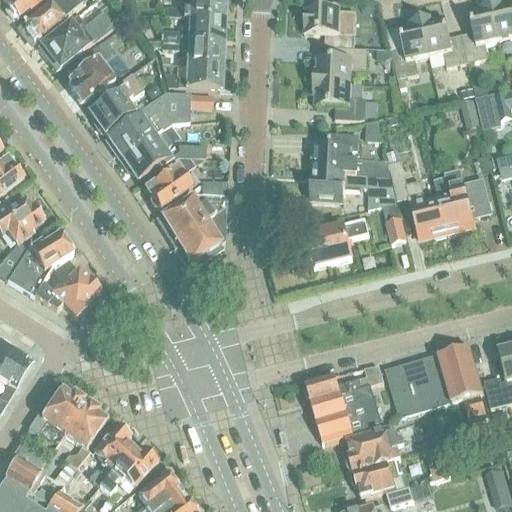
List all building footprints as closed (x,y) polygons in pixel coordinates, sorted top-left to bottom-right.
[(41,0),(9,0),(4,5),(10,13),(9,17),(13,22),(17,21),(18,23),(29,14),(31,17),(46,5),(41,0)] [(77,0),(59,0),(24,28),(29,34),(26,37),(34,47),(37,45),(38,47),(85,10),(77,0)] [(166,23),(188,24),(224,26),(224,17),(227,14),(228,8),(225,4),(225,3),(187,0),(183,0),(183,14),(166,13),(166,23)] [(504,6),(491,9),(500,46),(511,42),(511,6),(504,9),(504,6)] [(473,37),(461,40),(468,68),(489,64),(486,49),(500,46),(491,9),(479,12),(479,14),(468,17),(473,37)] [(69,30),(38,53),(56,77),(78,60),(80,60),(117,32),(106,17),(97,25),(88,14),(79,22),(69,30)] [(324,52),(339,53),(354,53),(355,32),(340,31),(341,17),(305,15),(304,39),(325,40),(324,52)] [(434,22),(421,25),(429,62),(443,59),(447,73),(468,68),(461,40),(450,42),(445,22),(434,25),(434,22)] [(160,36),(160,46),(223,49),(224,26),(188,24),(187,38),(160,36)] [(429,62),(421,25),(408,28),(409,30),(398,33),(403,53),(391,56),(400,94),(407,92),(405,83),(419,80),(415,65),(429,62)] [(186,56),(185,71),(222,72),(223,49),(160,46),(152,45),(152,46),(149,46),(153,51),(162,52),(163,54),(186,56)] [(108,60),(102,51),(69,75),(75,84),(68,88),(75,97),(73,98),(80,108),(82,106),(83,108),(99,96),(101,99),(130,77),(118,60),(114,62),(111,58),(108,60)] [(314,74),(314,88),(351,89),(352,75),(367,76),(368,54),(354,53),(339,53),(338,65),(317,64),(317,75),(314,74)] [(222,72),(185,71),(184,83),(174,83),(174,80),(165,79),(169,94),(221,97),(222,72)] [(106,140),(109,138),(136,120),(128,108),(144,98),(132,80),(120,89),(123,94),(90,117),(95,125),(93,129),(99,138),(104,138),(106,140)] [(351,89),(314,88),(313,101),(316,101),(315,112),(336,113),(335,125),(360,126),(365,125),(366,104),(351,104),(351,89)] [(494,102),(500,127),(511,124),(511,121),(507,99),(494,102)] [(107,148),(120,167),(161,139),(172,131),(188,128),(189,112),(211,113),(212,103),(166,100),(136,120),(109,138),(111,141),(108,144),(109,146),(107,148)] [(500,127),(494,102),(493,100),(475,104),(483,135),(501,131),(500,127)] [(162,169),(165,173),(181,162),(202,162),(202,153),(185,153),(169,163),(164,155),(170,150),(161,139),(120,167),(128,177),(131,177),(138,186),(162,169)] [(316,170),(315,178),(392,183),(389,170),(350,167),(351,155),(357,155),(358,141),(326,139),(325,153),(316,152),(315,170),(316,170)] [(393,183),(398,207),(409,203),(420,245),(433,242),(434,244),(446,241),(438,205),(426,208),(420,186),(406,190),(397,155),(386,158),(389,170),(392,183),(393,183)] [(181,162),(165,173),(161,175),(166,182),(145,196),(151,204),(150,208),(154,215),(159,214),(161,216),(192,194),(177,173),(180,171),(185,178),(202,165),(202,162),(181,162)] [(0,202),(23,186),(22,184),(22,179),(18,174),(14,173),(7,164),(0,169),(0,202)] [(511,165),(499,169),(503,185),(511,182),(511,165)] [(451,202),(438,205),(446,241),(461,237),(461,235),(474,231),(471,219),(476,218),(477,222),(491,219),(483,185),(464,190),(460,176),(446,180),(451,202)] [(397,207),(398,207),(393,183),(392,183),(315,178),(315,187),(312,186),(311,204),(344,207),(345,193),(369,195),(369,215),(398,209),(397,207)] [(203,200),(227,202),(228,189),(204,188),(203,200)] [(0,268),(0,281),(8,286),(29,254),(35,248),(29,239),(42,228),(42,223),(38,217),(35,215),(32,217),(26,208),(16,214),(8,202),(0,207),(0,242),(1,243),(7,240),(14,249),(0,268)] [(162,223),(176,246),(191,270),(222,250),(225,210),(216,209),(208,207),(199,213),(193,203),(162,223)] [(386,227),(392,250),(407,246),(401,224),(386,227)] [(348,246),(369,240),(366,225),(306,240),(314,274),(352,264),(348,246)] [(8,286),(34,302),(42,290),(54,271),(78,256),(62,229),(40,246),(35,248),(29,254),(8,286)] [(42,290),(34,302),(56,315),(61,310),(75,325),(87,313),(85,311),(100,297),(98,294),(98,290),(94,286),(90,287),(78,275),(64,287),(62,284),(56,290),(59,293),(51,299),(42,290)] [(0,374),(12,355),(0,347),(0,374)] [(438,360),(452,409),(483,400),(468,349),(467,349),(468,351),(467,352),(468,354),(440,362),(439,359),(438,360)] [(485,387),(491,414),(511,409),(511,353),(500,356),(508,387),(501,388),(500,383),(485,387)] [(12,355),(0,374),(0,386),(10,393),(7,397),(4,395),(0,400),(0,418),(32,368),(12,355)] [(438,360),(385,376),(399,424),(452,409),(438,360)] [(311,410),(367,393),(384,388),(379,372),(365,375),(367,383),(360,385),(359,384),(338,390),(335,380),(305,388),(311,409),(310,409),(311,410)] [(46,427),(63,439),(86,407),(82,405),(81,401),(76,398),(72,398),(65,393),(48,417),(42,413),(28,433),(37,439),(46,427)] [(379,433),(367,393),(311,410),(323,450),(354,440),(379,433)] [(62,491),(64,489),(77,474),(89,457),(85,454),(107,422),(100,417),(100,414),(94,410),(90,411),(86,407),(63,439),(81,452),(76,460),(68,461),(65,465),(68,467),(55,486),(62,491)] [(87,484),(98,493),(132,454),(126,448),(130,443),(126,434),(117,431),(94,457),(103,466),(100,469),(104,472),(99,478),(95,475),(87,484)] [(349,460),(354,479),(395,466),(400,465),(396,451),(404,449),(402,442),(397,442),(393,432),(347,446),(351,460),(349,460)] [(14,460),(19,463),(40,476),(47,465),(21,448),(14,460)] [(425,456),(435,486),(451,481),(441,451),(425,456)] [(132,454),(98,493),(110,504),(118,495),(114,492),(119,486),(123,489),(126,486),(135,494),(158,468),(155,458),(145,455),(140,461),(132,454)] [(3,486),(26,500),(28,497),(46,508),(52,500),(41,494),(38,497),(35,495),(46,480),(40,476),(19,463),(11,468),(11,475),(6,482),(3,486)] [(395,466),(354,479),(361,503),(395,494),(392,483),(400,481),(395,466)] [(164,511),(166,511),(182,499),(170,483),(173,481),(173,476),(170,472),(166,472),(161,476),(161,479),(163,482),(151,491),(150,490),(135,502),(142,511),(141,511),(164,511)] [(80,476),(77,474),(64,489),(69,492),(80,476)] [(3,486),(0,491),(0,511),(38,511),(25,502),(26,500),(3,486)] [(410,493),(414,506),(414,507),(434,501),(430,487),(410,493)] [(387,499),(390,511),(393,511),(414,506),(410,493),(387,499)] [(48,511),(82,511),(84,510),(59,496),(48,511)] [(192,511),(182,499),(166,511),(164,511),(192,511)]
